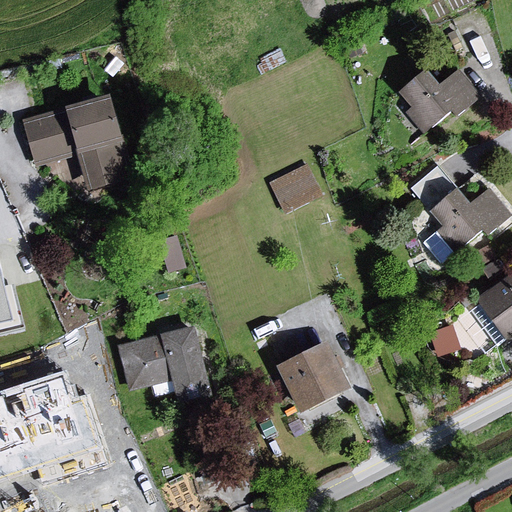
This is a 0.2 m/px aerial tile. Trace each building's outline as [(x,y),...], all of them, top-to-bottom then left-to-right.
[(425,74),(398,98),(408,111),(404,122),(423,140),(448,116),(455,124),(479,102),(456,74),(438,90),(425,74)] [(107,100),(63,115),(72,153),(77,174),(130,166),(107,100)] [(63,115),(24,123),(32,160),(72,153),(63,115)] [(311,169),(270,186),(287,219),(324,198),(311,169)] [(456,190),(426,215),(440,230),(417,250),(443,269),(511,222),(511,218),(495,198),(467,207),(456,190)] [(0,275),(0,325),(20,321),(9,274),(0,275)] [(511,279),(472,311),(508,349),(511,345),(511,279)] [(191,333),(118,350),(129,405),(173,400),(176,412),(206,403),(191,333)] [(327,347),(275,372),(297,418),(348,392),(327,347)] [(66,379),(0,400),(0,478),(36,467),(42,485),(111,462),(89,398),(73,403),(66,379)]
